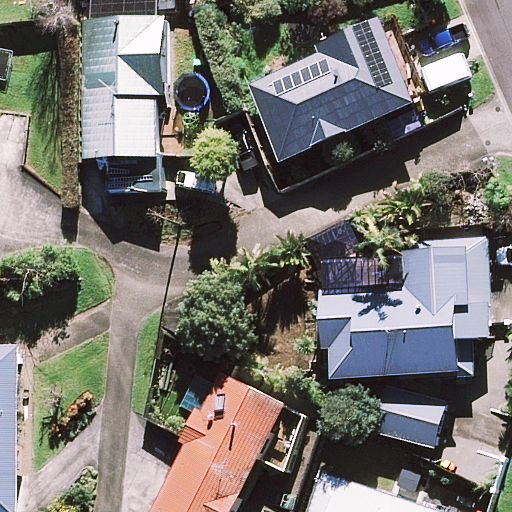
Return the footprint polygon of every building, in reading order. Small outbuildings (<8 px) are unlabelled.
[(428,105),(393,21),(328,47),(331,54),(256,85),(288,163),(428,105)] [(177,93),(177,22),(91,23),(92,159),(164,158),(164,94),(177,93)] [(490,238),(446,240),(447,246),(414,248),(416,289),(330,293),(334,380),(448,375),(479,373),(477,339),(495,338),(490,238)] [(0,511),(22,511),(23,348),(0,347),(0,511)] [(241,511),(291,410),(225,377),(159,511),(241,511)] [(449,405),(395,385),(377,435),(431,454),(449,405)] [(434,511),(323,475),(310,511),(434,511)]
